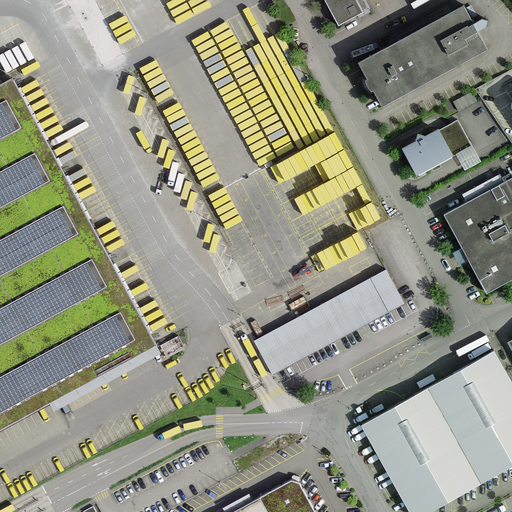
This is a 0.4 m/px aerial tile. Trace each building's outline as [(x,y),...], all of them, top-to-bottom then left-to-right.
[(323,0),(337,26),(358,15),(366,11),(369,9),(364,0),(323,0)] [(472,23),(463,5),(357,62),(366,79),(364,80),(365,84),(366,86),(367,88),(370,91),(372,90),(381,106),(486,49),(477,31),(485,27),(487,20),(481,19),(472,23)] [(0,428),(153,346),(12,85),(0,91),(0,428)] [(471,92),(452,102),(458,112),(476,102),(471,92)] [(471,146),(457,120),(404,149),(418,175),(432,168),(430,164),(432,163),(436,161),(438,165),(471,146)] [(486,292),(511,277),(511,176),(443,215),(464,254),(486,292)] [(253,341),(271,375),(404,304),(385,269),(253,341)] [(420,339),(422,342),(431,338),(429,334),(420,339)] [(410,511),(426,511),(511,464),(511,384),(493,350),(428,386),(361,424),(410,511)] [(229,511),(314,511),(298,482),(290,479),(229,511)]
